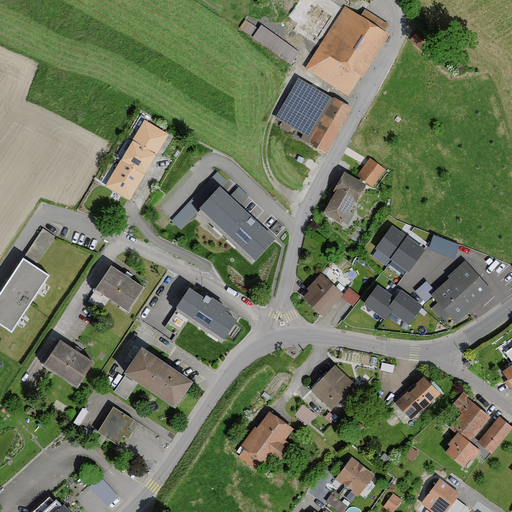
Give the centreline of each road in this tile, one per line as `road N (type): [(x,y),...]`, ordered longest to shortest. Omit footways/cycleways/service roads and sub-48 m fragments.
road 1 (residential): [(284,338),(286,280),(303,218),(397,41),(390,0)]
road 2 (residential): [(27,380),(123,243),(247,308),(269,342)]
road 3 (tertiary): [(140,499),(228,374),(269,342)]
road 4 (unknown): [(120,244),(88,219),(54,213),(29,230),(0,275)]
road 5 (tertiary): [(284,338),(433,352)]
